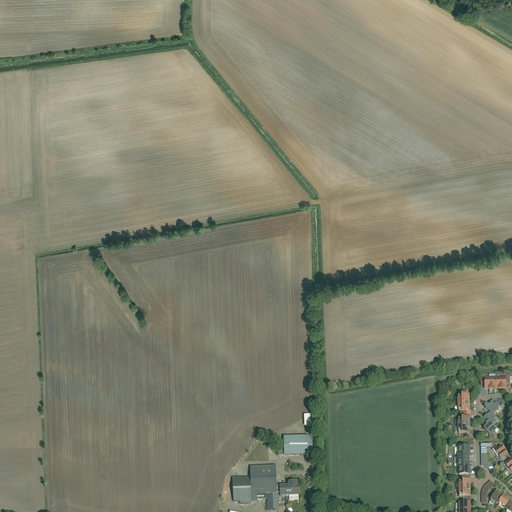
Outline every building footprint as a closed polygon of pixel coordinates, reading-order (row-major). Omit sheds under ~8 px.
[(495,377),(484,378),(485,389),(495,388),(495,377)] [(505,377),(495,377),(495,388),(506,388),(505,377)] [(489,426),(485,429),(491,436),(498,430),(494,425),(500,419),(495,415),(502,409),(493,399),(486,406),(491,412),(485,418),(489,422),(487,424),(489,426)] [(470,417),(458,418),(458,433),(462,433),(462,437),(470,437),(470,417)] [(314,435),(285,437),(286,454),(315,453),(314,435)] [(470,446),(459,446),(459,453),(458,453),(458,467),(460,467),(460,475),(471,474),(470,466),(469,466),(469,454),(470,454),(470,446)] [(501,446),(495,451),(498,455),(504,450),(501,446)] [(481,447),(481,466),(484,466),(487,467),(489,469),(490,471),(491,473),(491,475),(496,475),(496,471),(495,469),(494,467),(492,464),(490,463),(487,462),(487,447),(481,447)] [(504,450),(498,455),(501,459),(507,454),(504,450)] [(278,468),(253,469),(253,479),(254,502),(260,502),(260,498),(268,498),(268,510),(279,509),(278,468)] [(253,479),(235,479),(236,500),(242,500),(242,502),(254,502),(253,479)] [(459,488),(471,488),(471,480),(459,480),(459,488)] [(481,496),(482,503),(487,503),(487,494),(488,492),(488,490),(490,488),(492,487),(494,488),(497,485),(490,480),(489,482),(487,484),(485,485),(484,487),(483,489),(482,491),(481,493),(481,496)] [(291,485),(281,485),(282,496),(290,495),(301,495),(300,481),(291,482),(291,485)] [(459,496),(471,496),(471,488),(459,488),(459,496)] [(511,511),(511,499),(497,491),(492,501),(500,505),(501,504),(508,508),(506,510),(510,511),(511,511)]
